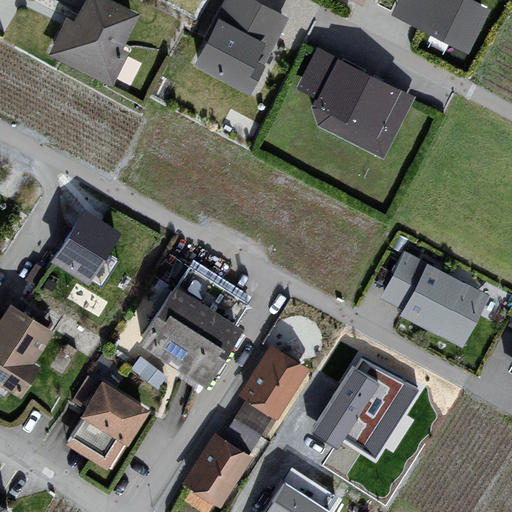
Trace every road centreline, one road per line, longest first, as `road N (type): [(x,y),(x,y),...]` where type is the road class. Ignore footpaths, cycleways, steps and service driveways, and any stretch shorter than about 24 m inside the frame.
road 1 (unknown): [(0,274),(70,168)]
road 2 (residential): [(0,444),(102,511)]
